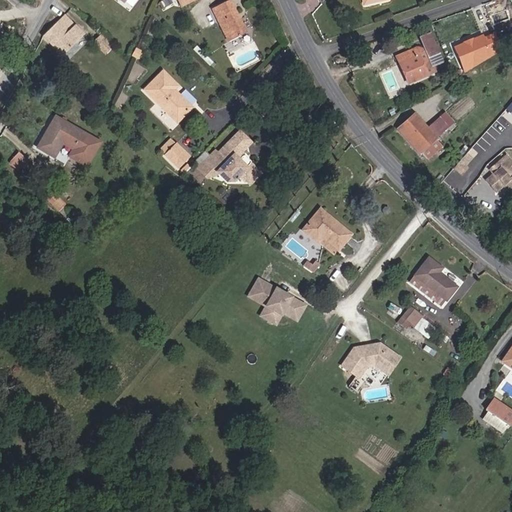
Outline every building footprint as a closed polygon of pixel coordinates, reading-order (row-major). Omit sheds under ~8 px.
[(229,41),(247,32),(231,0),(227,0),(212,8),(229,41)] [(62,55),(83,34),(64,14),(43,36),(62,55)] [(101,49),(106,44),(92,28),(87,32),(101,49)] [(431,66),(446,59),(434,30),(419,36),(425,50),(431,66)] [(464,72),(489,56),(481,37),(454,48),(464,72)] [(434,72),(431,66),(425,50),(418,47),(396,57),(408,83),(434,72)] [(157,104),(175,85),(163,71),(144,91),(157,104)] [(177,123),(192,108),(178,94),(176,96),(172,91),(177,86),(175,85),(157,104),(177,123)] [(502,130),(511,120),(504,114),(495,124),(502,130)] [(413,115),(398,128),(419,153),(420,152),(427,159),(441,146),(435,139),(447,128),(439,118),(426,129),(413,115)] [(86,166),(99,142),(56,117),(37,148),(54,157),(62,143),(73,149),(68,156),(86,166)] [(161,151),(162,152),(178,135),(177,134),(161,151)] [(162,152),(178,168),(195,151),(178,135),(162,152)] [(243,194),(245,192),(253,184),(247,178),(249,177),(249,175),(243,169),(242,170),(239,167),(250,156),(239,146),(217,168),(214,166),(203,177),(214,188),(217,186),(225,194),(232,194),(237,188),(243,194)] [(19,152),(10,162),(24,173),(33,163),(19,152)] [(470,171),(464,166),(471,159),(465,154),(453,167),(464,177),(470,171)] [(508,192),(511,188),(511,169),(509,166),(511,164),(505,157),(490,169),(494,174),(486,181),(495,191),(502,185),(508,192)] [(214,188),(203,177),(198,183),(206,191),(214,188)] [(253,184),(245,192),(250,197),(260,188),(249,177),(247,178),(253,184)] [(338,250),(351,235),(320,209),(302,230),(318,243),(323,237),(338,250)] [(456,287),(438,273),(442,268),(429,258),(414,275),(446,300),(456,287)] [(445,267),(441,272),(461,286),(464,280),(445,267)] [(257,277),(247,297),(265,306),(259,316),(278,326),(284,315),(298,322),(308,303),(257,277)] [(414,327),(422,317),(410,307),(397,322),(405,328),(410,323),(414,327)] [(422,333),(430,323),(423,317),(415,327),(422,333)] [(400,358),(378,344),(371,345),(371,348),(361,350),(361,347),(353,349),(341,367),(358,378),(366,367),(375,366),(388,375),(400,358)] [(355,390),(359,385),(356,383),(357,380),(354,378),(348,386),(355,390)] [(511,410),(497,400),(488,412),(511,426),(511,410)]
